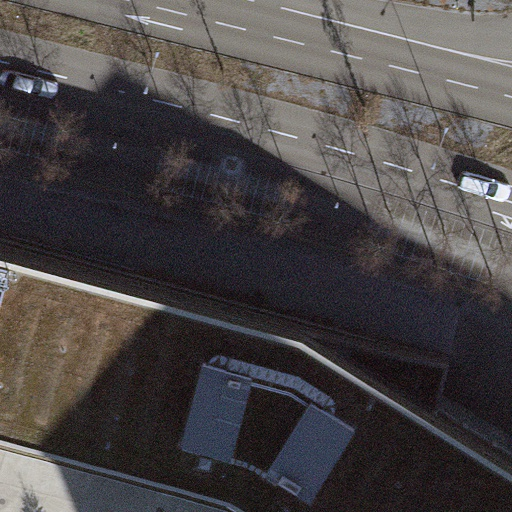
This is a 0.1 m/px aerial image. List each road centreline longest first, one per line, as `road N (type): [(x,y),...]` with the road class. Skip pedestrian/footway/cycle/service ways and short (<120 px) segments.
road 1 (primary): [(0,67),(511,205)]
road 2 (primary): [(511,95),(169,0)]
